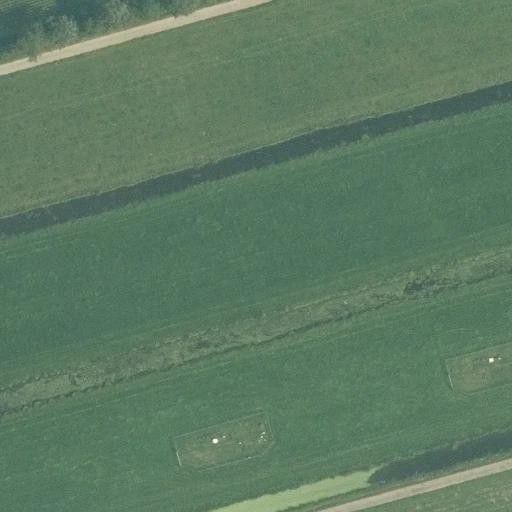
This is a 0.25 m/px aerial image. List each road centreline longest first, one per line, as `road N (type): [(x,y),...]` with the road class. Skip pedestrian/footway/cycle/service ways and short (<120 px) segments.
road 1 (track): [(0,67),(245,0)]
road 2 (track): [(330,511),(511,462)]
